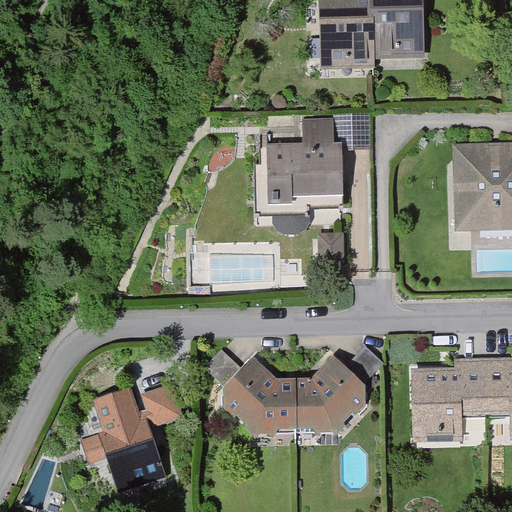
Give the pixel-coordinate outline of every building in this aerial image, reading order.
[(317,0),(320,71),(375,69),(375,61),(426,59),(424,0),(317,0)] [(333,144),(332,121),(299,123),(300,144),(264,146),(267,204),(292,203),(292,197),(344,195),(342,144),(333,144)] [(511,144),(453,146),(456,234),(511,231),(511,144)] [(346,233),(319,234),(320,266),(348,265),(346,233)] [(241,372),(221,354),(204,372),(226,393),(226,408),(257,438),(336,436),(368,407),(368,385),(384,369),(365,351),(349,368),(335,359),(313,381),(278,382),(254,359),(241,372)] [(465,444),(465,417),(511,415),(511,360),(455,361),(455,370),(412,370),(413,444),(465,444)] [(157,428),(188,418),(177,384),(145,395),(150,410),(143,412),(135,389),(96,402),(107,434),(83,441),(91,466),(111,460),(122,495),(170,479),(151,423),(154,422),(157,428)]
